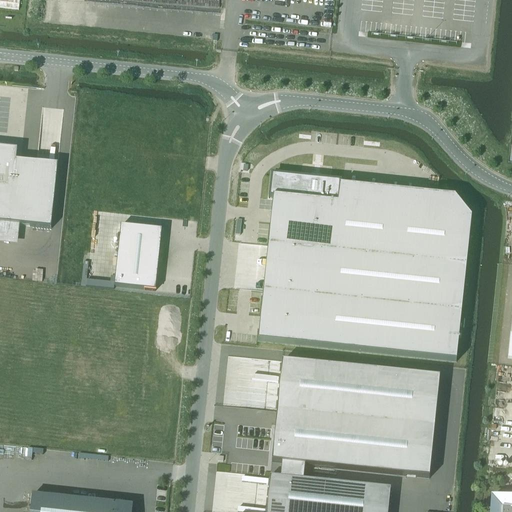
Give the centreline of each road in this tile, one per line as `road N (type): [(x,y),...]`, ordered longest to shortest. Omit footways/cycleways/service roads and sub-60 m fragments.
road 1 (unclassified): [(186,511),(222,172),(236,126),(247,117)]
road 2 (unclassified): [(247,117),(286,99),(402,111),(511,190)]
road 3 (unclassified): [(0,58),(193,76),(220,87),(247,117)]
